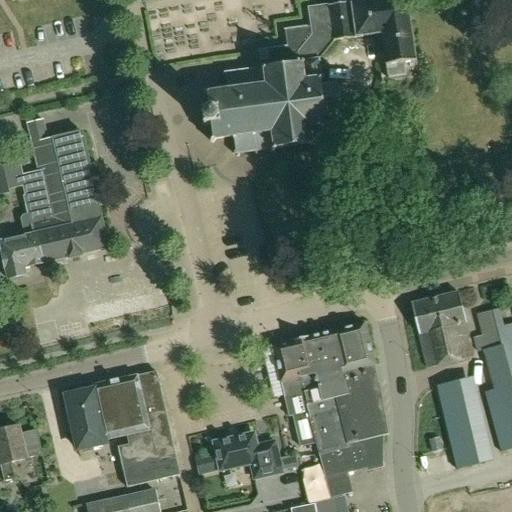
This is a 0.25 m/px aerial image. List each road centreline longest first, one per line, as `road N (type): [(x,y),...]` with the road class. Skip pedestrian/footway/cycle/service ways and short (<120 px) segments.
road 1 (residential): [(217,335),(134,0)]
road 2 (residential): [(0,389),(217,335)]
road 3 (residential): [(407,511),(383,292)]
road 4 (residential): [(217,335),(383,292)]
road 5 (unknown): [(159,350),(191,511)]
road 6 (residential): [(0,65),(93,45),(125,0)]
road 7 (residential): [(383,292),(511,259)]
